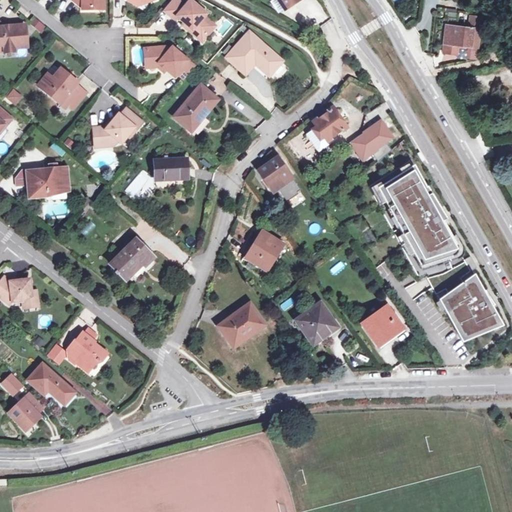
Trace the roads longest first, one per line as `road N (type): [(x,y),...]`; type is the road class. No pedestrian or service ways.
road 1 (secondary): [(336,0),(511,296)]
road 2 (residential): [(168,360),(240,161),(327,82)]
road 3 (unclassified): [(511,386),(367,388),(208,414)]
road 4 (secondary): [(511,242),(371,0)]
road 5 (unclassified): [(208,414),(61,457),(0,453)]
road 6 (unclassified): [(168,360),(14,241)]
